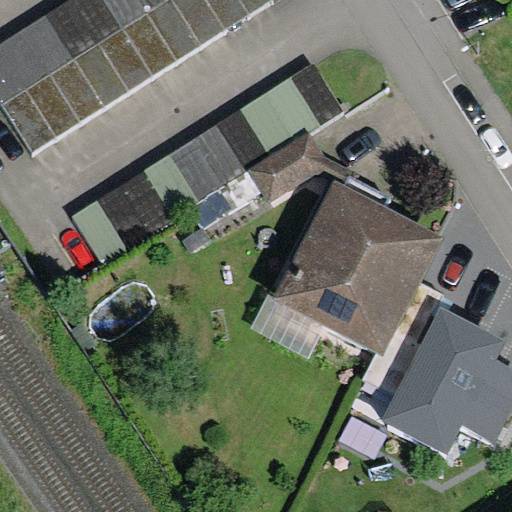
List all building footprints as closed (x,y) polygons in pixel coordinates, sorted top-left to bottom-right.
[(249,0),(96,0),(0,63),(0,94),(31,142),(249,0)] [(308,71),(66,227),(95,270),(336,115),(308,71)] [(321,170),(302,143),(248,181),(267,208),(321,170)] [(432,243),(324,196),(272,313),(380,361),(432,243)] [(497,359),(435,329),(384,434),(445,463),(460,433),(490,448),(511,403),(511,388),(488,377),(497,359)]
